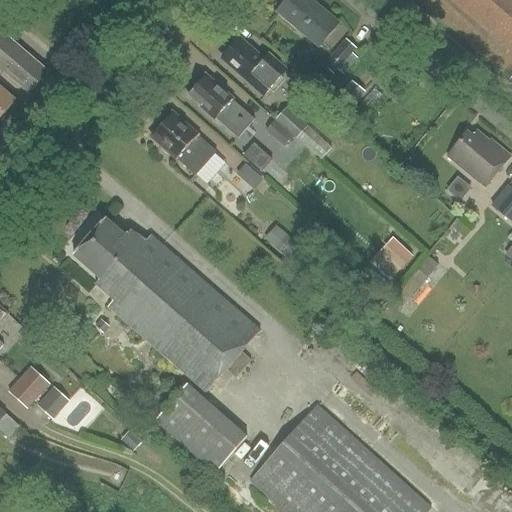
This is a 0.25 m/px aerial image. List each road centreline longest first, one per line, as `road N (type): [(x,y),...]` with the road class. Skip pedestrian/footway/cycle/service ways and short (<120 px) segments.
road 1 (secondary): [(0,202),(196,0)]
road 2 (unclassified): [(199,511),(157,476),(33,428),(0,397)]
road 3 (unclassified): [(511,129),(354,0)]
